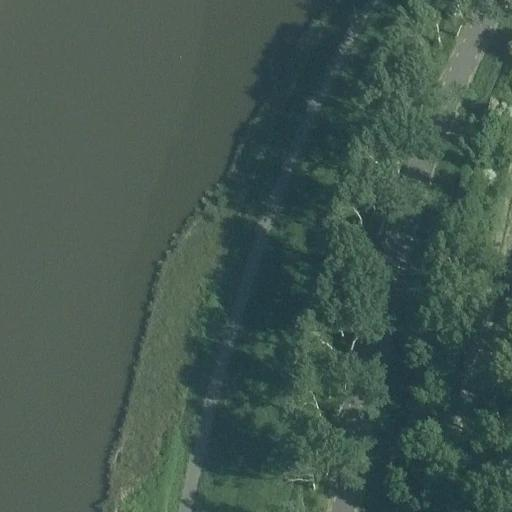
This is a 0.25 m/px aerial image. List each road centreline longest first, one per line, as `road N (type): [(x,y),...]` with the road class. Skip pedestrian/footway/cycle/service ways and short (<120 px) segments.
road 1 (tertiary): [(340,511),(362,379),(400,230),(429,141),(494,0)]
road 2 (unknown): [(511,198),(454,511)]
